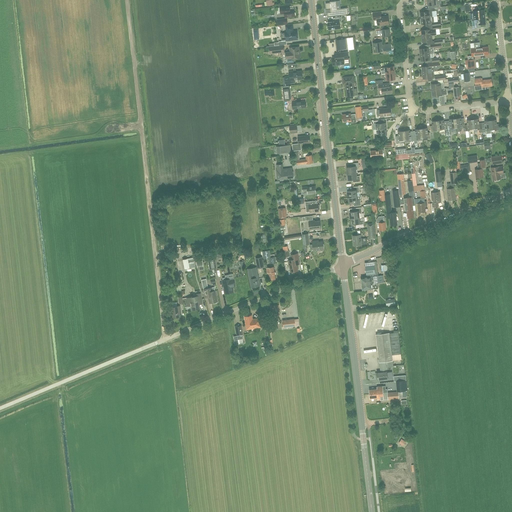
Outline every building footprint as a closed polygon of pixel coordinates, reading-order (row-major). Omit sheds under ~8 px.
[(347,8),(341,9),(337,9),(336,1),(334,1),(331,1),(331,2),(330,2),(330,3),(326,4),(328,17),(348,14),(347,8)] [(290,6),(280,7),(281,14),(285,13),(285,17),(295,16),(295,15),(296,14),(295,13),(295,12),(294,9),(290,10),(290,6)] [(473,11),(474,12),(474,20),(485,19),(485,17),(486,17),(486,14),(484,14),(484,10),(473,11)] [(389,24),(388,16),(381,17),(381,13),(373,14),(374,20),(377,19),(378,25),(389,24)] [(434,17),(432,17),(420,18),(421,24),(432,23),(433,26),(441,25),(440,22),(434,22),(434,17)] [(335,22),(328,23),(329,30),(341,29),(340,22),(341,22),(341,18),(335,19),(335,22)] [(485,19),(474,20),(475,28),(481,27),(480,24),(485,24),(485,19)] [(285,32),(286,41),(298,39),(297,31),(293,31),(292,25),(286,26),(287,32),(285,32)] [(433,30),(430,30),(421,31),(422,36),(431,35),(436,35),(436,29),(441,29),(441,25),(433,26),(433,30)] [(383,51),(392,50),(391,44),(382,45),(381,42),(373,43),(374,50),(377,50),(378,51),(379,51),(380,52),(383,52),(383,51)] [(423,45),(424,48),(419,49),(420,55),(433,53),(433,49),(439,48),(441,48),(441,43),(439,44),(439,43),(435,44),(423,45)] [(488,47),(480,48),(479,43),(474,44),(474,47),(475,47),(475,49),(473,49),(473,55),(476,55),(476,56),(488,54),(488,47)] [(299,47),(290,48),(290,52),(285,52),(286,59),(287,59),(288,63),(294,63),(293,58),(300,58),(299,47)] [(335,57),(332,57),(333,65),(344,63),(344,59),(348,59),(347,52),(335,54),(335,57)] [(475,68),(475,59),(465,60),(465,65),(466,65),(466,68),(468,68),(468,69),(475,68)] [(433,66),(421,67),(422,73),(433,71),(433,67),(440,66),(439,62),(432,63),(433,66)] [(293,71),(289,72),(290,76),(285,77),(286,84),(295,83),(294,80),(302,79),(302,76),(304,76),(303,73),(302,73),(301,71),(296,72),(296,68),(298,68),(298,63),(288,65),(288,69),(293,68),(294,71),(293,71)] [(386,74),(395,72),(394,66),(382,67),(383,70),(383,71),(381,71),(382,75),(386,74)] [(462,80),(464,79),(465,82),(470,81),(469,73),(464,73),(464,74),(461,74),(462,80)] [(353,89),(353,83),(352,77),(343,78),(344,84),(346,84),(347,96),(354,95),(357,94),(357,89),(353,89)] [(486,87),(492,86),(491,79),(481,81),(481,78),(475,79),(476,86),(482,85),(482,90),(486,89),(486,87)] [(392,92),(391,86),(385,87),(385,83),(378,84),(379,90),(382,89),(382,94),(392,92)] [(305,103),(305,100),(292,102),(293,109),(300,108),(306,107),(306,106),(306,103),(305,103)] [(380,116),(391,115),(390,107),(383,108),(383,107),(379,108),(380,116)] [(351,118),(355,118),(355,114),(350,114),(350,113),(342,114),(343,122),(351,121),(351,118)] [(449,119),(450,121),(447,121),(448,135),(451,135),(451,133),(457,132),(455,117),(453,117),(453,118),(449,119)] [(457,117),(455,117),(457,132),(457,133),(460,132),(461,130),(462,130),(462,129),(464,129),(464,130),(465,130),(465,125),(464,122),(461,122),(461,117),(457,118),(457,117)] [(467,124),(465,125),(465,130),(465,131),(468,131),(468,129),(474,128),(472,118),(471,118),(471,119),(467,120),(467,124)] [(472,118),(474,128),(479,128),(480,129),(480,133),(483,132),(482,126),(482,123),(479,123),(478,119),(474,119),(474,118),(472,118)] [(430,126),(430,132),(431,138),(434,138),(433,130),(439,129),(438,119),(436,119),(436,120),(432,121),(433,125),(430,126)] [(447,121),(444,121),(443,120),(439,120),(439,119),(438,119),(439,129),(445,129),(445,136),(448,135),(447,121)] [(485,125),(482,126),(483,132),(486,132),(486,130),(491,129),(490,119),(488,119),(488,121),(485,121),(485,125)] [(502,124),(500,124),(499,124),(497,124),(496,120),(492,120),(492,119),(490,119),(491,129),(497,128),(497,130),(500,130),(502,129),(502,124)] [(376,129),(386,128),(385,122),(380,123),(380,120),(373,121),(374,125),(376,125),(376,129)] [(423,140),(422,137),(421,127),(419,127),(420,129),(416,129),(416,130),(413,131),(413,134),(414,141),(414,143),(417,143),(417,141),(423,140)] [(431,138),(430,132),(427,132),(427,128),(423,128),(423,127),(421,127),(422,137),(428,137),(428,139),(431,138)] [(386,128),(376,129),(376,133),(375,133),(375,138),(382,137),(381,134),(387,133),(386,128)] [(405,139),(404,129),(402,129),(402,131),(398,131),(399,136),(396,136),(396,142),(399,142),(399,140),(405,139)] [(410,134),(410,132),(409,130),(405,130),(405,129),(404,129),(405,139),(411,139),(411,141),(414,141),(413,134),(410,134)] [(298,137),(299,143),(293,144),(293,151),(302,150),(301,144),(310,142),(309,135),(298,137)] [(290,145),(287,146),(277,147),(278,154),(288,153),(291,152),(290,145)] [(298,165),(313,163),(312,155),(309,155),(309,153),(304,154),(304,156),(306,156),(307,159),(297,161),(298,165)] [(428,154),(425,155),(426,157),(427,160),(428,163),(429,164),(434,162),(432,158),(430,153),(428,154)] [(493,165),(502,164),(501,155),(491,157),(493,165)] [(482,169),(485,169),(484,160),(480,160),(480,163),(477,164),(478,169),(475,170),(477,178),(483,177),(482,169)] [(347,173),(356,172),(356,168),(359,168),(358,162),(351,163),(351,166),(347,167),(347,173)] [(280,165),(277,165),(278,171),(277,171),(278,176),(279,179),(284,178),(284,179),(291,178),(294,177),(294,172),(293,172),(293,170),(283,171),(283,165),(281,165),(281,164),(280,165)] [(499,179),(500,179),(500,174),(503,173),(502,166),(499,167),(493,167),(494,171),(492,171),(493,180),(494,180),(495,180),(495,181),(499,180),(500,180),(499,179)] [(356,172),(347,173),(348,180),(353,179),(353,182),(360,182),(360,176),(357,176),(356,172)] [(451,184),(458,183),(457,172),(450,173),(451,184)] [(415,192),(420,191),(421,198),(426,198),(425,185),(417,186),(414,186),(415,192)] [(348,197),(357,196),(357,193),(359,192),(359,186),(351,187),(352,190),(347,191),(348,197)] [(455,191),(455,188),(447,189),(448,199),(456,199),(455,191)] [(410,199),(404,200),(405,204),(405,206),(405,210),(407,210),(408,218),(414,217),(412,206),(415,205),(413,191),(409,191),(410,199)] [(431,193),(433,207),(438,206),(438,202),(441,202),(440,191),(431,193)] [(391,213),(390,205),(389,194),(385,195),(386,205),(388,218),(390,218),(391,225),(397,225),(395,212),(391,213)] [(357,196),(348,197),(349,204),(353,203),(354,206),(361,205),(360,200),(357,200),(357,196)] [(305,202),(306,206),(307,212),(315,211),(315,212),(319,212),(319,210),(320,209),(320,206),(319,205),(318,205),(318,204),(312,205),(311,201),(305,202)] [(425,207),(427,207),(426,201),(424,201),(424,203),(418,204),(419,213),(426,212),(425,207)] [(350,218),(359,217),(359,214),(362,213),(361,207),(354,208),(354,211),(350,212),(350,218)] [(286,208),(278,209),(279,213),(279,218),(287,217),(286,208)] [(379,218),(379,220),(377,220),(377,223),(379,223),(380,230),(385,230),(385,222),(385,219),(384,216),(382,217),(379,218)] [(359,217),(350,218),(351,225),(356,224),(356,228),(364,227),(363,222),(365,221),(364,217),(359,217)] [(310,230),(321,228),(320,221),(315,221),(309,221),(310,230)] [(369,240),(376,239),(374,223),(367,224),(369,240)] [(362,244),(364,244),(364,240),(361,241),(360,235),(353,236),(354,246),(362,245),(362,244)] [(314,250),(324,249),(323,242),(319,242),(319,241),(313,242),(313,244),(310,245),(311,250),(314,249),(314,250)] [(275,254),(271,255),(270,250),(262,251),(263,259),(269,258),(270,263),(276,262),(275,257),(275,254)] [(300,264),(298,253),(291,255),(292,260),(289,260),(291,272),(298,271),(297,265),(300,264)] [(184,269),(196,267),(194,257),(182,260),(184,269)] [(217,269),(214,257),(207,258),(209,270),(217,269)] [(379,283),(378,275),(376,262),(366,263),(365,263),(367,274),(368,274),(369,277),(362,277),(363,290),(373,289),(373,288),(378,288),(377,283),(379,283)] [(248,269),(250,279),(252,288),(260,286),(256,267),(248,269)] [(276,279),(275,272),(274,267),(271,267),(267,268),(267,273),(269,273),(270,280),(272,280),(272,281),(273,281),(275,281),(276,280),(276,279)] [(202,279),(205,296),(205,297),(208,297),(209,303),(212,302),(212,303),(212,304),(215,303),(215,302),(217,301),(215,291),(209,292),(206,278),(202,279)] [(225,294),(233,292),(231,283),(223,285),(225,294)] [(199,304),(202,304),(200,294),(197,294),(197,296),(187,298),(188,303),(191,303),(192,309),(200,308),(199,304)] [(270,306),(271,314),(272,320),(281,319),(280,314),(279,314),(279,313),(278,309),(279,309),(279,304),(270,306)] [(179,312),(181,312),(180,306),(170,307),(171,318),(180,317),(179,312)] [(255,322),(253,322),(251,315),(244,316),(246,325),(247,324),(248,329),(255,328),(255,322)] [(383,369),(386,369),(386,368),(393,367),(392,355),(401,354),(399,332),(390,333),(389,333),(376,334),(380,362),(381,369),(383,369)] [(242,336),(233,337),(234,346),(239,346),(238,341),(243,340),(242,336)] [(383,369),(381,369),(381,372),(377,373),(378,380),(388,379),(387,371),(386,369),(383,369)] [(397,392),(406,391),(408,391),(407,380),(396,381),(397,392)] [(406,391),(387,393),(388,400),(399,399),(399,398),(406,397),(406,391)]
